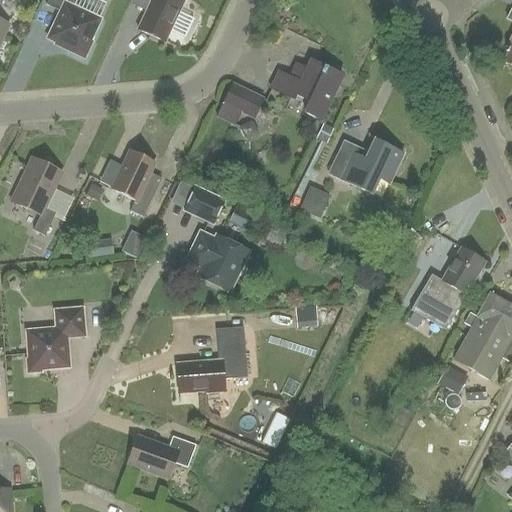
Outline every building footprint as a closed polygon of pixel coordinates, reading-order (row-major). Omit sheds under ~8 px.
[(48,0),(46,5),(60,12),(48,39),(69,50),(68,51),(85,59),(92,43),(91,42),(101,20),(74,7),(77,0),(48,0)] [(151,0),(138,30),(165,43),(185,1),(182,0),(151,0)] [(510,49),(503,63),(507,65),(508,69),(511,70),(511,7),(507,20),(511,22),(511,36),(506,47),(510,49)] [(0,43),(9,26),(0,21),(0,43)] [(321,121),(342,76),(311,61),(306,70),(296,65),(290,78),(279,73),(271,89),(308,106),(305,113),(321,121)] [(264,100),(232,85),(215,119),(235,128),(241,115),(254,122),(264,100)] [(326,127),(308,162),(318,167),(336,132),(326,127)] [(342,149),(329,176),(349,185),(350,184),(371,194),(378,179),(389,185),(403,155),(373,141),(364,160),(342,149)] [(113,189),(112,191),(135,202),(130,212),(143,218),(162,179),(150,174),(155,164),(131,152),(123,167),(110,161),(100,183),(113,189)] [(32,160),(12,202),(41,216),(33,231),(45,237),(56,214),(45,209),(62,174),(32,160)] [(214,226),(226,200),(196,186),(183,211),(214,226)] [(318,221),(329,197),(308,187),(297,211),(318,221)] [(199,278),(227,292),(247,251),(218,237),(216,243),(201,236),(190,259),(204,266),(199,278)] [(445,332),(485,263),(486,264),(486,263),(461,249),(461,250),(442,283),(431,277),(410,312),(445,332)] [(472,329),(454,362),(488,381),(501,359),(510,364),(511,360),(511,307),(489,295),(477,318),(470,314),(465,325),(472,329)] [(295,308),(297,329),(317,328),(316,307),(295,308)] [(56,329),(26,332),(29,360),(27,360),(28,374),(41,373),(41,371),(70,369),(67,339),(85,337),(83,309),(55,311),(56,329)] [(219,362),(178,366),(180,395),(208,393),(208,395),(226,394),(225,381),(249,379),(245,329),(217,331),(219,362)] [(459,398),(465,388),(470,390),(475,381),(451,367),(440,387),(459,398)] [(309,443),(330,454),(341,434),(321,423),(309,443)] [(128,463),(169,479),(175,464),(188,468),(196,446),(173,438),(168,450),(137,438),(128,463)] [(0,511),(10,511),(9,494),(0,494),(0,511)]
